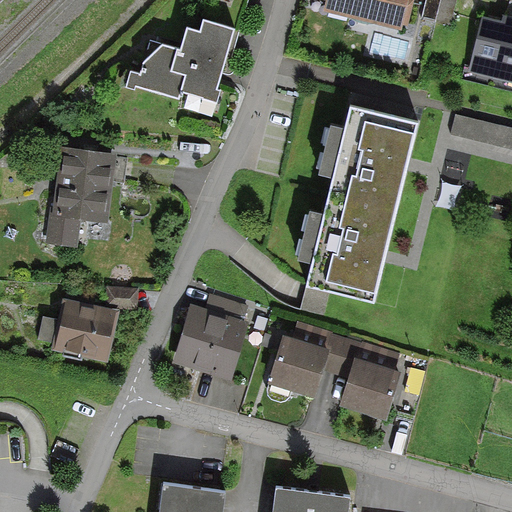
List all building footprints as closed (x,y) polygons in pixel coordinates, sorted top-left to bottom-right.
[(318,0),(314,17),(395,36),(403,0),(318,0)] [(428,0),(425,20),(456,26),(460,0),(428,0)] [(476,24),(464,73),(511,85),(511,18),(500,15),(497,30),(476,24)] [(208,24),(134,72),(129,90),(214,115),(238,33),(208,24)] [(411,125),(351,110),(330,197),(390,212),(411,125)] [(117,159),(64,152),(51,245),(77,249),(81,219),(108,223),(117,159)] [(390,212),(330,197),(309,281),(369,296),(390,212)] [(112,304),(135,305),(136,289),(113,288),(112,304)] [(113,315),(67,306),(58,352),(104,360),(113,315)] [(232,377),(248,328),(199,312),(183,361),(232,377)] [(333,343),(293,331),(276,383),(316,396),(324,369),(333,343)] [(359,351),(333,343),(324,369),(349,377),(359,351)] [(407,369),(359,351),(349,377),(340,403),(388,420),(407,369)] [(410,390),(423,395),(430,374),(417,370),(410,390)] [(220,511),(222,493),(157,486),(154,511),(220,511)] [(342,511),(344,496),(271,488),(268,511),(342,511)]
